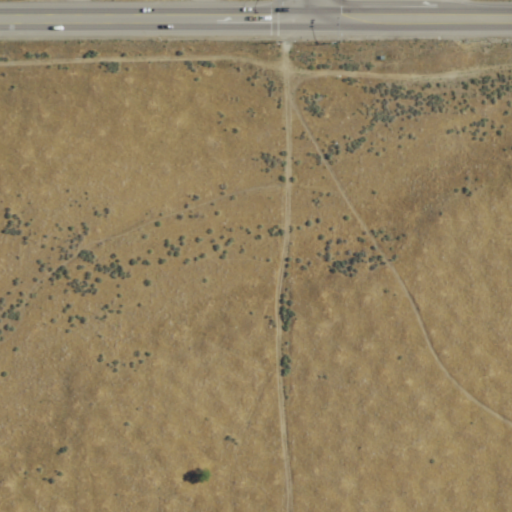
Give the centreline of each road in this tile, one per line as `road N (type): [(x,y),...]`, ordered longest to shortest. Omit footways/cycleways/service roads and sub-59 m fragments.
road 1 (track): [(299,19),(288,41),(288,236),(280,299),(287,511)]
road 2 (primary): [(0,19),(299,19)]
road 3 (primary): [(299,19),(511,20)]
